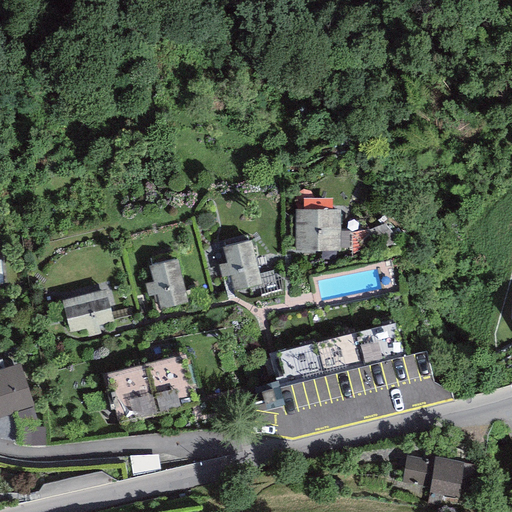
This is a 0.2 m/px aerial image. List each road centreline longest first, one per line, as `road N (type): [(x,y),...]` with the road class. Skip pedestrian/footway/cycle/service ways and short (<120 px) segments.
road 1 (residential): [(259,459),(242,446),(204,441),(44,454),(0,448)]
road 2 (tertiary): [(259,459),(511,395)]
road 3 (tertiary): [(46,511),(259,459)]
